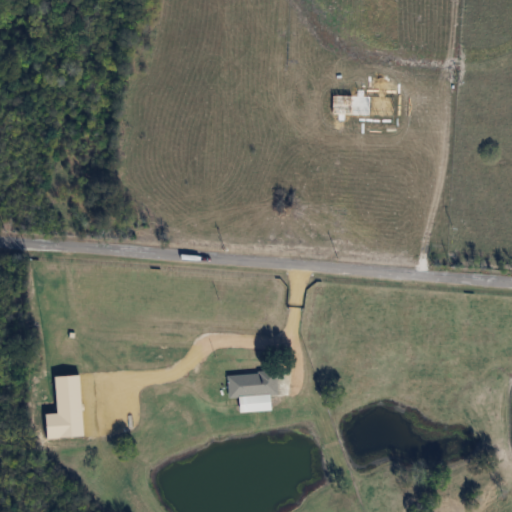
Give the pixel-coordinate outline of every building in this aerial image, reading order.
[(331,94),(398,95),(399,116),(330,115),(331,94)] [(74,355),(74,325),(59,325),(59,355),(74,355)] [(130,362),(185,365),(186,356),(193,357),(194,346),(131,343),(130,362)] [(221,371),(223,393),(234,391),(266,388),(272,387),(270,367),(221,371)] [(79,373),(54,374),(57,411),(45,412),(47,439),(84,435),(79,373)] [(235,406),(267,403),(266,388),(234,391),(235,406)]
